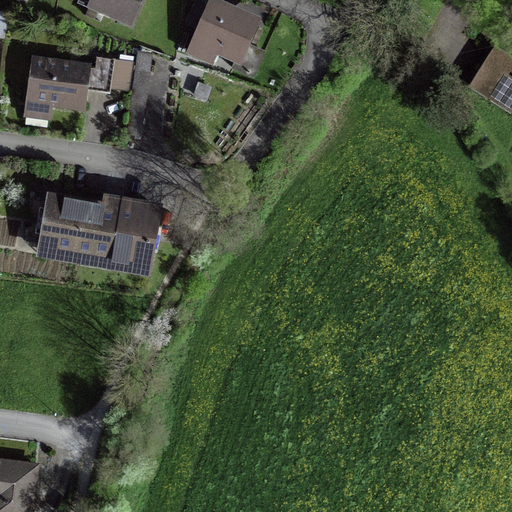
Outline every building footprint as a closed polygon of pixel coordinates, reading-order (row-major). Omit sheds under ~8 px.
[(76,0),(89,6),(130,24),(140,0),(76,0)] [(238,18),(239,17),(212,5),(196,42),(198,43),(193,55),(208,62),(214,50),(236,60),(232,69),(251,78),(262,54),(243,45),(252,24),(238,18)] [(476,86),(511,108),(511,65),(495,55),(476,86)] [(94,70),(32,62),(26,101),(82,109),(85,87),(108,90),(108,89),(112,62),(96,59),(94,70)] [(121,204),(119,212),(51,200),(42,248),(80,254),(80,251),(112,257),(111,260),(145,266),(155,210),(121,204)] [(0,511),(29,511),(35,468),(0,463),(0,511)]
